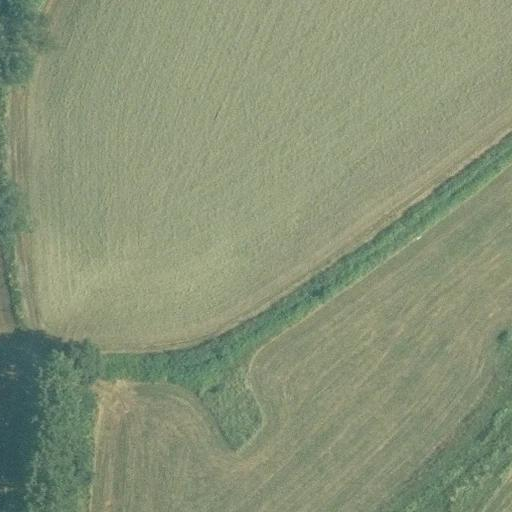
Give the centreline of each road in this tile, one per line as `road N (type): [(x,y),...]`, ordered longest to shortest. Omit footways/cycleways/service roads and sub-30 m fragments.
road 1 (track): [(52,357),(213,343),(511,129)]
road 2 (track): [(0,50),(20,54),(10,76),(31,342),(52,357),(59,383)]
road 3 (track): [(46,511),(59,383)]
